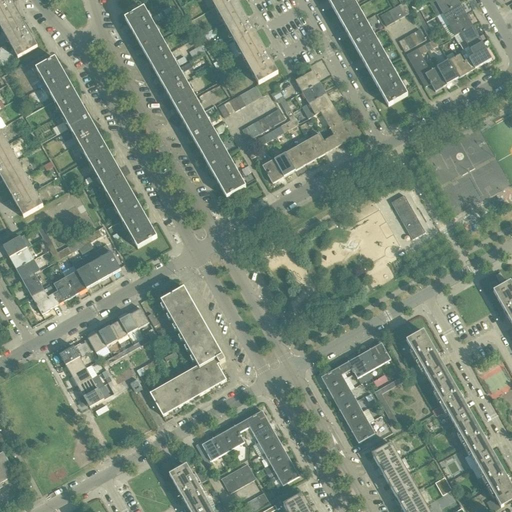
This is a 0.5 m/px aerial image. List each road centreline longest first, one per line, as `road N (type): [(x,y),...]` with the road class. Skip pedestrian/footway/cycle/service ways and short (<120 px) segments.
road 1 (residential): [(77,43),(196,253)]
road 2 (residential): [(218,240),(100,31)]
road 3 (residential): [(103,474),(269,381)]
road 4 (residential): [(218,240),(384,147)]
road 5 (residential): [(31,346),(196,253)]
road 6 (residential): [(384,147),(300,0)]
road 7 (residential): [(372,511),(291,370)]
road 8 (residential): [(291,370),(426,294)]
road 9 (residential): [(269,381),(343,511)]
road 10 (residential): [(291,370),(218,240)]
road 11 (residential): [(196,253),(269,381)]
road 12 (residential): [(384,147),(511,74)]
